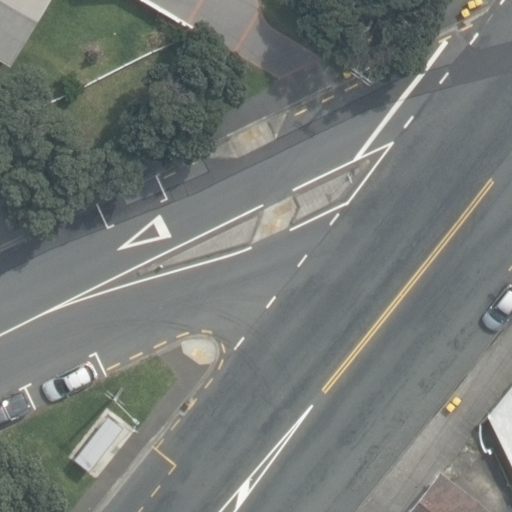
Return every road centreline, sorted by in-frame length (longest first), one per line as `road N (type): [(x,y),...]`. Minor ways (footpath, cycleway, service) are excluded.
road 1 (residential): [(0,329),(430,124),(511,124)]
road 2 (residential): [(216,511),(511,144)]
